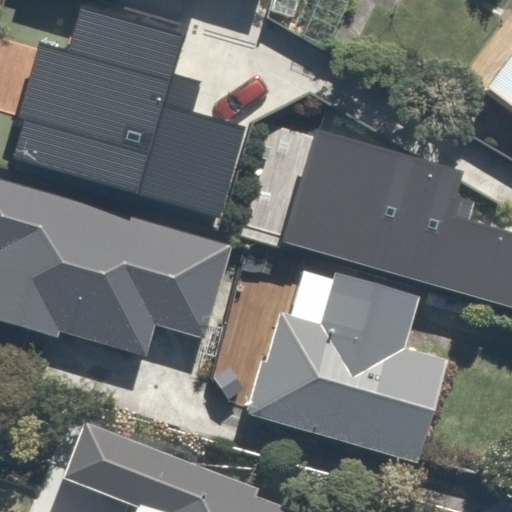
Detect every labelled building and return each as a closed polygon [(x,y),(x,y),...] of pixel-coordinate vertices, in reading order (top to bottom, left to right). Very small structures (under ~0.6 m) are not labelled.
[(19,121),(8,159),(216,220),(243,127),(189,111),(197,83),(168,74),(179,37),(78,7),(65,50),(35,42),(12,119),(19,121)] [(511,115),(511,42),(477,89),(511,115)] [(309,130),(278,243),(511,308),(511,233),(464,220),(469,202),(452,198),(460,171),(309,130)] [(227,246),(0,181),(0,323),(55,339),(56,332),(142,357),(151,325),(200,339),(227,246)] [(256,360),(241,415),(412,464),(442,362),(400,349),(416,297),(331,273),(316,324),(275,312),(261,361),(256,360)] [(267,511),(244,479),(60,419),(40,480),(104,501),(100,511),(267,511)]
